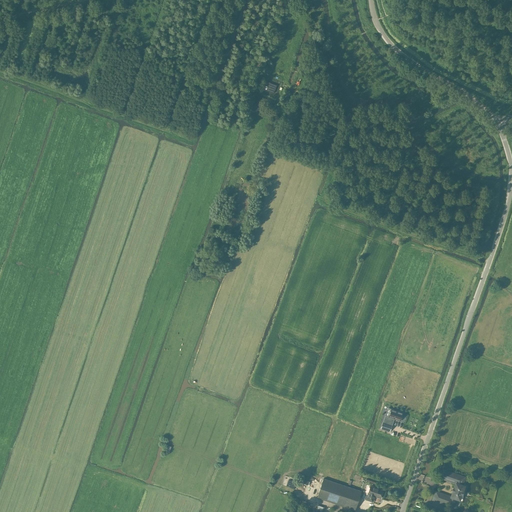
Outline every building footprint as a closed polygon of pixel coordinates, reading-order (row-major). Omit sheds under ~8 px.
[(269,91),(273,92),(275,86),(270,85),(271,83),(268,82),(267,84),(265,83),(264,87),(269,89),(269,91)] [(380,429),(390,432),(392,425),(390,425),(392,418),(396,420),(396,419),(400,421),(401,419),(402,418),(403,417),(402,416),(402,415),(403,414),(402,413),(401,413),(400,412),(399,412),(398,412),(391,409),(388,417),(385,416),(383,422),(380,429)] [(433,500),(454,507),(457,499),(460,500),(461,495),(462,496),(464,491),(463,491),(464,486),(462,485),(465,477),(443,470),(440,478),(455,483),(454,488),(453,488),(451,492),(452,492),(451,497),(436,492),(433,500)] [(317,498),(355,510),(361,491),(323,479),(317,498)] [(365,496),(365,498),(365,499),(372,502),(374,496),(376,496),(376,497),(380,498),(383,490),(370,486),(368,494),(368,496),(366,496),(365,496)]
